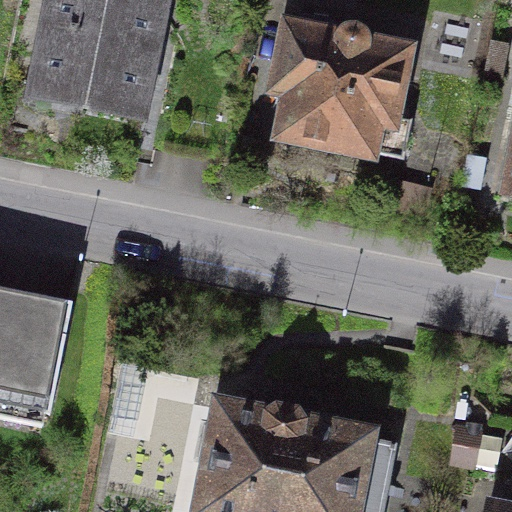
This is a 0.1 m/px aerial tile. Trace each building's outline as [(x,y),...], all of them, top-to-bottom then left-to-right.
[(113,0),(62,0),(45,87),(146,107),(160,40),(145,36),(151,8),(113,0)] [(283,136),(292,142),(308,140),(401,158),(408,121),(391,118),(403,53),(367,46),(363,34),(354,28),(342,31),(336,40),(289,30),(277,88),(292,91),(288,110),(280,124),(283,136)] [(174,40),(155,138),(214,149),(233,51),(174,40)] [(71,304),(0,289),(0,416),(42,425),(45,414),(49,414),(71,304)] [(221,409),(200,511),(380,511),(394,446),(331,431),(333,419),(277,408),(265,418),(221,409)]
